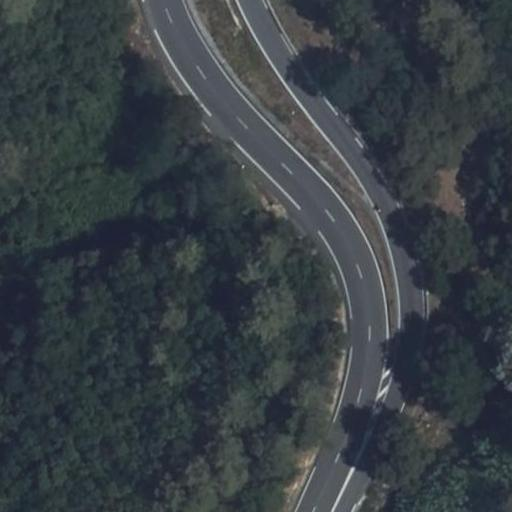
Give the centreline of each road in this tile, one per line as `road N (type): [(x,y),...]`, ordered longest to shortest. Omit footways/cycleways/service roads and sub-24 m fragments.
road 1 (tertiary): [(163,0),(187,55),(342,234),(371,321),(376,410)]
road 2 (tertiary): [(376,410),(404,356),(412,306),(406,259),(369,174),(252,0)]
